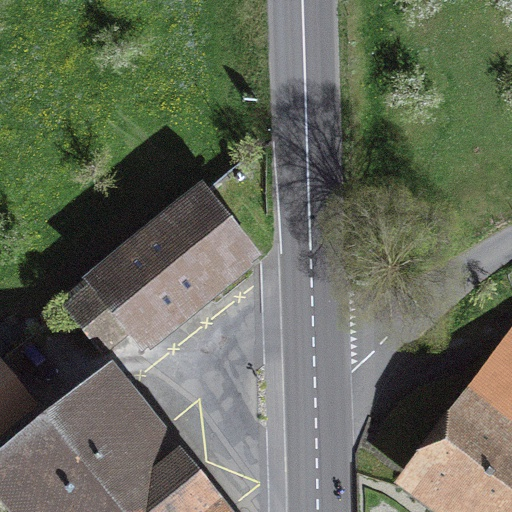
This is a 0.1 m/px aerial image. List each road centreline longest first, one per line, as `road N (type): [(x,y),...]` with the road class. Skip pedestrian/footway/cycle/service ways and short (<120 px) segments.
road 1 (secondary): [(310,0),(314,393)]
road 2 (unclassified): [(511,243),(314,393)]
